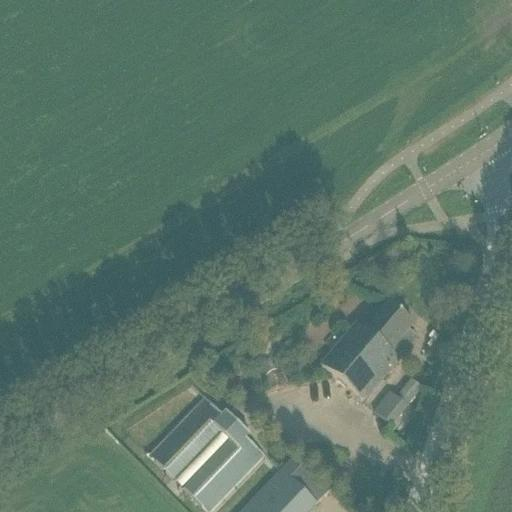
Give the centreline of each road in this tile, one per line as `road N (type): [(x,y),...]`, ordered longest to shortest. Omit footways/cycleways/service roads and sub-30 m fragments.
road 1 (tertiary): [(0,453),(478,156)]
road 2 (unclassified): [(410,511),(500,217),(478,156)]
